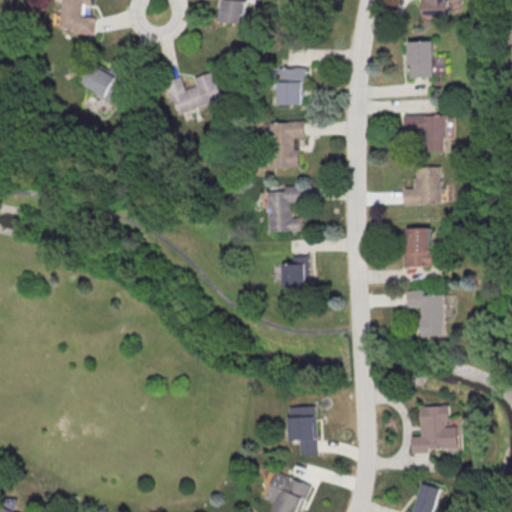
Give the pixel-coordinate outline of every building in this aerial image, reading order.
[(96,34),(97,16),(83,16),(84,3),(93,4),(93,0),(63,0),(62,28),(76,29),(76,33),(96,34)] [(224,0),(223,22),(247,23),(248,0),(224,0)] [(419,0),(420,15),(443,14),(442,0),(419,0)] [(430,40),(407,41),(408,77),(431,76),(430,40)] [(115,98),(123,77),(96,66),(93,74),(87,72),(82,84),(115,98)] [(282,105),(307,105),(306,67),(281,67),(282,105)] [(182,113),(227,100),(218,71),(198,77),(201,85),(189,89),(185,76),(168,81),(173,99),(177,98),(182,113)] [(443,151),(442,114),(403,114),(404,134),(422,134),(422,151),(443,151)] [(274,122),(274,168),(303,168),(303,149),(298,149),(298,137),(307,137),(307,121),(274,122)] [(405,187),(405,204),(440,204),(440,166),(415,166),(415,187),(405,187)] [(272,191),(273,231),(305,230),(304,217),(296,217),(295,202),(304,202),(304,185),(288,185),(289,191),(272,191)] [(408,266),(440,265),(440,249),(433,249),(432,227),(408,227),(408,266)] [(286,263),(287,292),(313,291),(312,255),(296,255),(296,263),(286,263)] [(423,307),(424,337),(447,336),(446,294),(426,294),(426,289),(410,289),(411,307),(423,307)] [(318,405),(291,406),(292,443),(302,442),(302,456),(320,455),(318,405)] [(463,425),(450,426),(450,405),(422,405),(423,435),(414,435),(414,451),(463,450),(463,425)] [(289,511),(300,511),(313,486),(279,470),(266,497),(277,502),(276,506),(289,511)] [(437,511),(444,488),(425,482),(418,505),(437,511)]
